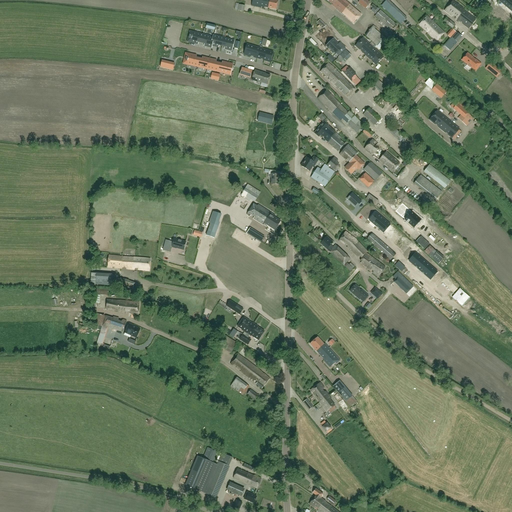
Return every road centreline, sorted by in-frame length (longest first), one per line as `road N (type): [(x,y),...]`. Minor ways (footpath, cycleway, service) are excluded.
road 1 (unclassified): [(511,421),(402,353),(289,254)]
road 2 (tertiary): [(287,511),(289,254)]
road 3 (unclassified): [(211,511),(128,484),(0,463)]
road 4 (tertiary): [(289,254),(295,77)]
road 5 (residential): [(295,77),(177,44)]
